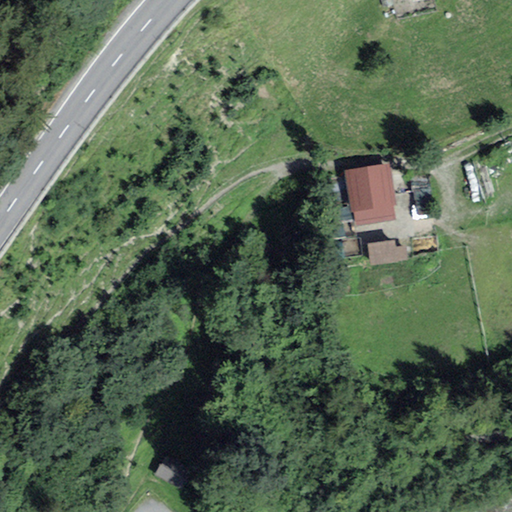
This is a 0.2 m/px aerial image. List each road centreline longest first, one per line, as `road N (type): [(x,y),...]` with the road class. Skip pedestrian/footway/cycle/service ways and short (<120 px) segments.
road 1 (track): [(511,134),(440,163),(324,163),(274,173),(228,194),(192,230)]
road 2 (secondary): [(172,0),(0,227)]
